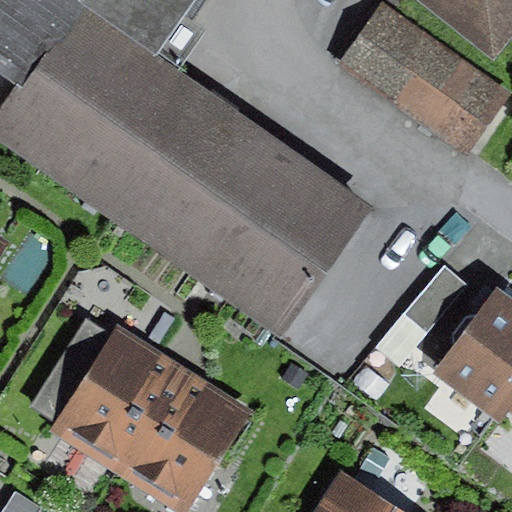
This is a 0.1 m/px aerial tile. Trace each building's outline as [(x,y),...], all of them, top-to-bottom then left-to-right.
[(83,2),(80,0),(0,0),(0,132),(28,92),(83,2)] [(83,0),(83,2),(155,57),(193,0),(83,0)] [(511,0),(416,0),(495,62),(511,41),(511,0)] [(28,92),(0,132),(0,135),(284,334),(373,208),(155,57),(83,2),(28,92)] [(511,96),(511,92),(382,5),(338,69),(470,158),(511,96)] [(0,260),(10,245),(0,238),(0,260)] [(400,366),(468,287),(447,269),(379,348),(400,366)] [(511,389),(511,298),(498,289),(434,374),(492,417),(511,389)] [(52,436),(122,476),(187,371),(118,325),(112,334),(87,319),(32,408),(59,425),(52,436)] [(194,511),(256,413),(187,371),(122,476),(180,511),(194,511)] [(511,389),(492,417),(502,424),(511,411),(511,410),(511,389)] [(405,511),(344,473),(318,511),(405,511)] [(18,492),(5,511),(39,511),(42,507),(18,492)]
